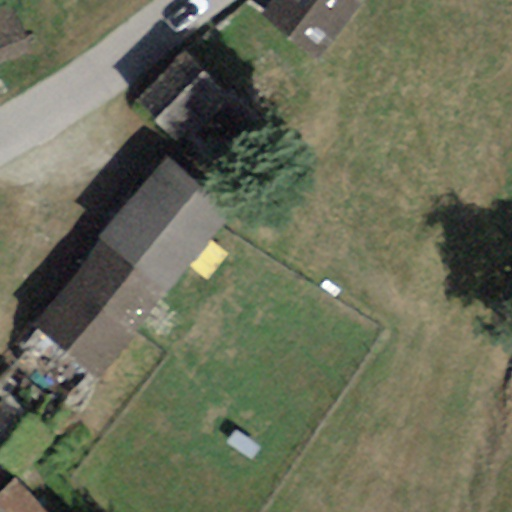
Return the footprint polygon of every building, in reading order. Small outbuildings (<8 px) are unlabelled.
[(263,0),(257,8),(315,55),(360,0),(263,0)] [(135,97),(178,137),(224,88),(181,48),(135,97)] [(233,205),(164,148),(99,227),(104,231),(32,319),(95,371),(233,205)] [(6,413),(0,423),(0,454),(33,474),(53,441),(6,413)] [(49,511),(13,474),(0,486),(0,511),(49,511)]
